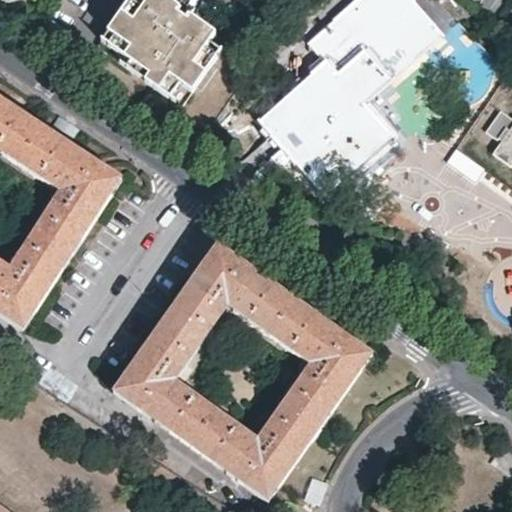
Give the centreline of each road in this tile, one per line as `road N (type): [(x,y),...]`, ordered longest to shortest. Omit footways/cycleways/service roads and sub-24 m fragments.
road 1 (residential): [(0,47),(479,381)]
road 2 (residential): [(343,511),(358,466),(379,443),(479,381)]
